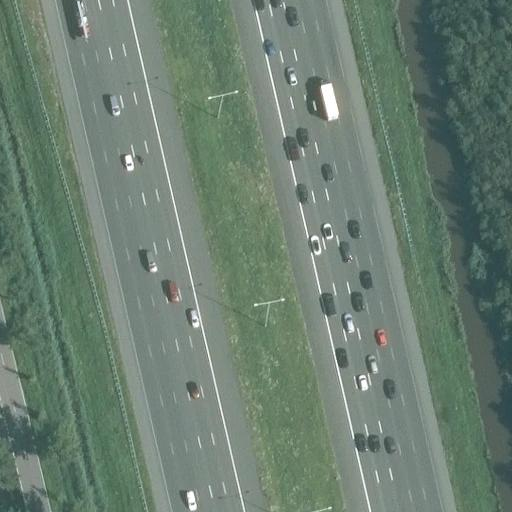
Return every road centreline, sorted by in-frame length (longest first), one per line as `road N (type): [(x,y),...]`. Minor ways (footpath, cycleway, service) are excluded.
road 1 (motorway): [(405,511),(288,0)]
road 2 (motorway): [(90,0),(207,511)]
